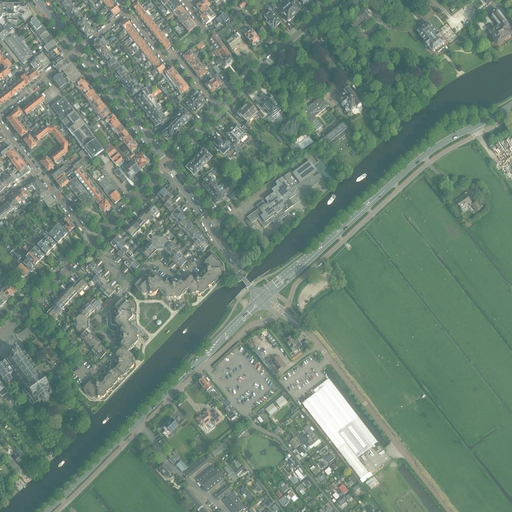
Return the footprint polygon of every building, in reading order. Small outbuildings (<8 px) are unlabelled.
[(64,10),(71,5),(68,0),(60,6),(59,7),(60,7),(62,9),(62,10),(62,9),(63,9),(64,10)] [(101,0),(100,1),(97,4),(98,6),(103,2),(104,4),(106,7),(102,10),(103,12),(102,13),(101,14),(99,15),(100,17),(103,15),(105,14),(109,10),(111,12),(112,14),(108,18),(109,20),(110,20),(120,12),(117,8),(113,4),(110,0),(101,0)] [(170,0),(164,6),(171,14),(173,13),(180,7),(178,4),(176,1),(174,0),(173,1),(172,0),(170,0)] [(208,3),(205,0),(203,0),(196,6),(199,10),(208,3)] [(247,3),(244,0),(243,0),(238,5),(241,9),(247,3)] [(285,0),(289,3),(285,6),(285,7),(294,17),(297,14),(296,14),(297,13),(296,12),(298,10),(296,8),(297,7),(295,4),(294,5),(294,4),(293,3),(292,2),(289,0),(285,0)] [(135,11),(141,6),(137,2),(132,6),(135,11)] [(151,5),(150,3),(143,9),(141,6),(135,11),(136,11),(135,11),(138,15),(151,5)] [(207,7),(209,5),(208,3),(199,10),(200,11),(198,12),(201,15),(208,9),(207,7)] [(7,5),(2,5),(1,4),(0,4),(0,6),(3,16),(6,15),(6,20),(7,22),(12,22),(12,16),(12,10),(12,5),(7,5)] [(145,12),(153,6),(152,4),(151,5),(138,15),(141,19),(147,14),(145,12)] [(12,10),(12,16),(12,22),(17,22),(18,20),(18,15),(20,16),(25,6),(24,5),(23,5),(18,5),(12,5),(12,10)] [(75,9),(71,5),(64,10),(66,12),(65,13),(65,14),(67,16),(75,9)] [(469,5),(460,11),(468,21),(476,15),(469,5)] [(3,16),(0,6),(0,24),(3,28),(8,34),(9,33),(11,32),(6,25),(4,20),(1,17),(3,16)] [(27,7),(27,6),(25,6),(20,16),(22,17),(21,18),(25,23),(34,15),(30,11),(27,7)] [(185,13),(183,10),(180,7),(173,13),(178,19),(185,13)] [(294,17),(285,7),(283,9),(282,8),(280,10),(278,9),(276,10),(278,12),(278,13),(287,22),(289,20),(290,21),(294,17)] [(210,11),(212,10),(210,8),(209,9),(208,9),(201,15),(201,16),(200,17),(202,20),(211,13),(210,11)] [(77,12),(75,10),(75,9),(67,16),(67,17),(67,16),(70,19),(69,19),(70,19),(71,18),(72,20),(79,14),(80,13),(78,11),(77,12)] [(491,32),(490,32),(496,41),(495,43),(496,44),(497,45),(499,45),(511,36),(511,35),(511,27),(510,26),(509,26),(497,10),(496,11),(492,14),(491,15),(492,16),(496,22),(499,26),(496,28),(493,30),(492,30),(491,31),(491,32)] [(144,23),(156,14),(154,12),(149,16),(147,14),(141,19),(144,23)] [(270,12),(264,18),(268,21),(266,23),(272,29),(273,27),(274,29),(280,23),(270,12)] [(191,20),(188,16),(185,13),(178,19),(183,26),(191,20)] [(206,24),(215,17),(211,13),(202,20),(206,24)] [(82,19),(79,14),(72,20),(73,21),(72,22),(74,25),(75,24),(82,19)] [(151,20),(157,16),(156,14),(144,23),(147,27),(153,22),(151,20)] [(231,22),(229,22),(225,15),(222,16),(220,17),(219,17),(218,18),(218,19),(218,20),(217,21),(217,20),(214,22),(215,27),(218,24),(218,25),(225,24),(227,26),(229,24),(230,24),(231,24),(231,22)] [(37,20),(36,20),(34,19),(28,24),(29,26),(28,26),(30,29),(38,23),(38,22),(37,20)] [(82,19),(75,24),(78,28),(79,29),(80,30),(79,30),(80,30),(81,31),(82,32),(82,33),(83,33),(82,34),(83,34),(84,34),(83,35),(84,35),(87,38),(89,36),(91,35),(93,33),(93,32),(96,29),(94,27),(91,30),(88,26),(92,22),(90,20),(86,23),(85,22),(82,19)] [(115,27),(113,28),(114,29),(115,30),(117,29),(121,26),(123,28),(129,23),(125,19),(115,27)] [(196,27),(193,23),(191,20),(183,26),(189,33),(196,27)] [(150,31),(160,23),(159,21),(155,24),(153,22),(147,27),(150,31)] [(41,25),(39,25),(38,23),(30,29),(31,29),(30,29),(34,34),(41,28),(42,26),(41,25)] [(132,27),(129,23),(123,28),(124,30),(118,34),(120,36),(132,27)] [(157,28),(162,25),(160,23),(150,31),(153,35),(159,30),(157,28)] [(437,34),(430,25),(429,23),(425,27),(425,26),(422,29),(418,32),(419,34),(418,34),(423,41),(424,41),(425,41),(424,42),(433,53),(436,50),(438,53),(444,48),(442,45),(445,43),(444,41),(438,34),(438,33),(437,34)] [(0,39),(1,41),(3,39),(7,43),(23,64),(24,63),(27,61),(33,57),(29,52),(31,51),(23,42),(25,40),(22,36),(18,39),(18,38),(17,37),(15,34),(11,36),(9,33),(8,34),(3,28),(0,24),(0,39)] [(135,31),(134,30),(132,27),(120,36),(121,38),(127,33),(129,35),(135,31)] [(169,29),(168,27),(166,28),(161,32),(159,30),(153,35),(156,39),(167,31),(169,29)] [(44,29),(43,29),(41,28),(34,34),(33,34),(37,39),(45,32),(45,31),(44,29)] [(245,28),(242,31),(243,33),(245,35),(244,36),(246,38),(252,45),(253,45),(255,44),(255,43),(256,42),(257,43),(259,41),(258,40),(258,39),(253,33),(249,28),(247,30),(245,28)] [(221,40),(215,30),(208,35),(210,38),(208,40),(212,46),(220,40),(221,40)] [(138,35),(135,31),(129,35),(130,37),(126,41),(124,42),(125,44),(127,43),(138,35)] [(168,33),(167,31),(156,39),(160,43),(166,38),(164,36),(168,33)] [(326,43),(329,40),(321,31),(321,32),(320,31),(318,33),(317,35),(323,42),(324,41),(326,43)] [(46,34),(45,32),(37,39),(40,43),(49,37),(49,36),(48,34),(46,34)] [(236,34),(226,41),(231,49),(241,41),(236,34)] [(141,39),(140,38),(138,35),(127,43),(129,45),(133,41),(135,43),(141,39)] [(51,39),(50,39),(49,37),(40,43),(41,43),(40,44),(40,45),(42,48),(44,48),(47,46),(52,42),(53,40),(51,39)] [(95,43),(92,45),(95,49),(96,50),(95,50),(96,51),(96,50),(97,51),(96,51),(96,52),(97,51),(98,54),(99,54),(99,55),(100,55),(100,56),(103,59),(110,54),(106,49),(104,47),(107,45),(105,43),(105,42),(106,42),(103,38),(99,41),(99,40),(97,42),(95,43)] [(171,41),(169,39),(169,38),(167,40),(166,38),(160,43),(163,47),(171,41)] [(144,43),(144,42),(141,39),(135,43),(136,45),(128,52),(130,54),(133,51),(134,51),(144,43)] [(225,46),(221,40),(220,40),(212,46),(216,50),(217,49),(219,51),(225,46)] [(170,44),(172,42),(171,41),(163,47),(166,51),(172,46),(170,44)] [(45,59),(58,49),(52,42),(47,46),(44,48),(46,51),(45,52),(46,53),(44,55),(42,53),(41,54),(45,59)] [(147,47),(147,46),(144,43),(134,51),(135,52),(139,49),(141,51),(147,47)] [(231,55),(229,52),(225,46),(219,51),(217,49),(216,50),(214,52),(218,58),(221,55),(222,57),(224,55),(227,58),(229,55),(229,56),(231,55)] [(138,59),(150,50),(147,47),(141,51),(142,53),(137,58),(138,59)] [(63,55),(58,49),(45,59),(49,64),(51,63),(52,65),(60,59),(59,58),(63,55)] [(153,54),(150,50),(138,59),(136,61),(137,63),(141,60),(145,57),(147,59),(153,54)] [(193,55),(190,51),(182,57),(186,61),(193,55)] [(49,64),(45,59),(41,54),(39,52),(36,54),(33,57),(35,60),(43,69),(45,68),(47,67),(47,66),(49,64)] [(107,64),(113,58),(116,57),(112,52),(110,54),(103,59),(102,60),(102,61),(104,63),(104,64),(104,63),(105,63),(106,62),(107,64)] [(146,66),(156,58),(153,54),(147,59),(149,61),(144,65),(146,66)] [(196,60),(193,55),(186,61),(189,65),(196,60)] [(229,55),(227,58),(224,55),(222,57),(218,60),(224,68),(233,61),(229,56),(229,55)] [(43,69),(35,60),(33,57),(27,61),(28,62),(30,64),(34,69),(37,74),(40,71),(41,72),(43,70),(43,69)] [(117,63),(113,58),(107,64),(109,66),(108,67),(107,67),(108,67),(109,69),(117,63)] [(159,62),(156,58),(146,66),(142,69),(144,71),(152,65),(153,67),(159,62)] [(66,66),(62,60),(60,59),(52,65),(58,72),(66,66)] [(4,68),(4,69),(7,70),(7,68),(11,66),(6,60),(6,61),(1,64),(4,68)] [(200,64),(196,60),(189,65),(193,70),(200,64)] [(162,66),(159,62),(153,67),(155,69),(150,73),(152,74),(162,66)] [(114,73),(121,68),(117,63),(109,69),(110,70),(109,70),(110,70),(112,73),(113,72),(114,73)] [(26,64),(25,64),(24,65),(34,79),(39,76),(37,74),(34,69),(30,72),(29,70),(30,70),(26,64)] [(66,66),(58,72),(59,73),(62,71),(67,77),(75,71),(70,64),(67,67),(66,66)] [(204,65),(203,66),(201,64),(200,64),(193,70),(196,74),(203,69),(205,67),(204,65)] [(24,65),(22,67),(26,73),(27,72),(28,73),(25,76),(30,82),(34,79),(24,65)] [(124,72),(127,71),(123,66),(121,68),(114,73),(116,76),(115,77),(117,79),(124,73),(124,72)] [(166,70),(163,66),(162,66),(152,74),(153,76),(158,73),(159,75),(161,74),(163,72),(166,70)] [(172,67),(171,67),(163,73),(163,72),(161,74),(163,78),(161,80),(162,81),(165,79),(175,71),(173,69),(172,67)] [(7,71),(7,70),(4,69),(4,70),(0,73),(4,78),(8,76),(11,80),(13,78),(14,79),(16,77),(14,75),(18,72),(18,71),(17,70),(15,70),(10,74),(7,71)] [(207,74),(205,70),(203,69),(196,74),(198,76),(200,79),(202,78),(207,74)] [(81,78),(75,71),(67,77),(72,84),(73,83),(81,78)] [(166,78),(165,79),(168,84),(178,76),(178,75),(177,73),(176,73),(175,71),(167,77),(166,78)] [(125,73),(117,79),(117,80),(118,80),(119,81),(120,81),(121,82),(122,82),(128,77),(130,75),(129,73),(126,75),(125,73)] [(21,78),(20,79),(21,80),(26,86),(30,82),(25,76),(24,74),(21,77),(22,77),(21,78)] [(59,75),(51,80),(54,84),(55,84),(60,91),(67,86),(63,80),(59,75)] [(179,76),(178,76),(168,84),(171,88),(174,86),(181,80),(180,78),(180,77),(179,76)] [(83,80),(83,79),(82,77),(81,77),(81,78),(73,83),(75,86),(75,87),(76,88),(77,88),(84,82),(83,80)] [(132,82),(128,77),(122,82),(124,86),(123,86),(123,87),(124,88),(132,82)] [(219,87),(222,85),(216,77),(210,81),(217,90),(220,88),(219,87)] [(21,80),(17,83),(22,89),(25,86),(26,86),(21,80)] [(132,82),(124,88),(125,89),(125,90),(125,89),(126,91),(127,90),(129,92),(138,85),(134,80),(132,82)] [(184,82),(183,82),(181,80),(174,86),(177,90),(185,84),(185,83),(184,82)] [(214,92),(217,90),(210,81),(205,86),(211,93),(213,91),(214,92)] [(87,85),(87,84),(86,82),(84,82),(77,88),(79,91),(80,93),(88,87),(87,85)] [(18,92),(22,89),(17,83),(13,86),(18,92)] [(185,85),(185,84),(177,90),(180,95),(186,90),(188,89),(187,87),(187,86),(186,85),(185,85)] [(138,92),(141,89),(138,85),(129,92),(130,94),(129,94),(129,95),(131,97),(131,98),(133,96),(134,97),(139,93),(138,92)] [(14,95),(18,92),(13,86),(9,89),(14,95)] [(364,96),(369,92),(364,86),(355,94),(349,87),(348,88),(347,88),(346,89),(345,90),(345,91),(346,93),(339,99),(347,109),(346,109),(346,110),(348,113),(349,113),(352,111),(353,112),(358,108),(359,108),(363,104),(362,102),(366,99),(364,96)] [(90,90),(91,88),(89,87),(88,87),(80,93),(83,95),(82,96),(84,97),(91,91),(90,90)] [(139,93),(134,97),(136,99),(135,100),(136,100),(136,101),(136,103),(137,104),(138,104),(150,95),(145,88),(144,89),(139,93)] [(10,98),(14,95),(9,89),(5,92),(10,98)] [(94,94),(94,93),(93,91),(91,91),(84,97),(86,100),(87,102),(88,102),(95,96),(94,94)] [(6,102),(10,98),(5,92),(1,96),(6,102)] [(203,104),(205,103),(197,93),(191,99),(200,108),(204,105),(203,104)] [(273,98),(276,96),(275,94),(272,97),(271,95),(269,97),(267,94),(263,98),(259,101),(271,116),(266,119),(275,129),(278,127),(274,122),(275,122),(274,120),(277,117),(276,116),(277,115),(276,115),(280,111),(279,110),(280,110),(272,100),(274,99),(273,98)] [(150,95),(138,104),(140,106),(140,107),(141,108),(142,108),(153,100),(154,99),(150,95)] [(40,96),(36,99),(40,105),(41,104),(43,103),(45,105),(47,104),(46,103),(40,96)] [(97,96),(95,96),(88,102),(90,105),(89,105),(90,107),(91,106),(99,100),(97,99),(98,97),(97,96)] [(300,115),(315,133),(317,131),(323,126),(317,119),(316,117),(319,115),(329,106),(322,96),(311,105),(306,109),(302,113),(300,115)] [(73,112),(62,98),(50,108),(51,110),(56,116),(58,118),(73,137),(82,150),(83,149),(83,150),(84,150),(89,157),(91,160),(92,160),(93,162),(100,157),(101,157),(105,154),(84,125),(74,112),(73,112)] [(36,99),(33,102),(39,110),(41,108),(39,105),(40,105),(36,99)] [(198,110),(200,108),(191,99),(186,104),(195,112),(197,110),(198,110)] [(101,104),(101,102),(100,100),(99,100),(91,106),(94,109),(93,110),(94,112),(102,105),(101,104)] [(153,100),(142,108),(144,110),(143,112),(144,113),(146,113),(154,107),(156,105),(153,100)] [(33,102),(29,105),(33,110),(34,110),(36,108),(38,111),(39,110),(33,102)] [(376,111),(379,109),(374,102),(371,105),(376,111)] [(259,114),(263,119),(265,118),(260,111),(258,113),(257,113),(252,108),(253,108),(248,103),(245,105),(242,108),(252,117),(254,115),(256,116),(257,116),(259,114)] [(154,107),(146,113),(147,115),(147,116),(148,118),(149,118),(157,111),(159,110),(161,109),(157,104),(156,105),(154,107)] [(29,105),(25,108),(32,116),(34,114),(32,111),(33,110),(29,105)] [(105,108),(105,107),(104,105),(102,105),(94,112),(93,112),(96,115),(96,114),(98,116),(106,110),(105,108)] [(189,118),(191,117),(181,107),(178,110),(180,111),(179,113),(187,122),(189,120),(189,118)] [(13,113),(6,119),(10,124),(16,119),(20,116),(21,115),(22,117),(24,116),(22,114),(18,108),(12,113),(13,113)] [(25,108),(22,110),(26,116),(28,114),(30,116),(30,117),(32,116),(25,108)] [(249,120),(252,117),(242,108),(239,111),(237,114),(242,119),(243,118),(247,122),(244,126),(248,131),(249,131),(251,129),(248,126),(250,124),(250,122),(249,120)] [(98,116),(96,117),(99,120),(100,119),(101,121),(103,119),(104,118),(106,117),(109,115),(109,114),(108,113),(109,111),(107,109),(106,110),(98,116)] [(157,111),(149,118),(150,119),(150,120),(151,122),(152,122),(161,115),(163,114),(159,110),(157,111)] [(185,124),(187,122),(179,113),(174,118),(176,120),(177,120),(181,124),(182,126),(184,124),(185,124)] [(161,115),(152,122),(154,124),(154,125),(155,126),(156,126),(156,127),(157,126),(157,127),(159,129),(164,125),(163,125),(165,123),(164,122),(163,121),(164,120),(166,118),(163,114),(161,115)] [(113,116),(113,115),(108,120),(106,117),(103,119),(105,122),(106,124),(107,124),(109,126),(117,120),(115,118),(114,118),(113,116)] [(16,119),(10,124),(13,129),(20,124),(19,123),(22,120),(20,119),(17,121),(16,119)] [(119,125),(119,124),(117,120),(109,126),(112,129),(111,130),(113,132),(120,126),(119,125)] [(182,126),(181,124),(177,120),(176,120),(169,127),(175,133),(177,131),(179,131),(180,130),(180,129),(182,126)] [(20,124),(13,129),(17,133),(23,128),(23,127),(25,125),(24,123),(21,125),(20,124)] [(321,140),(326,146),(335,138),(338,141),(341,138),(346,134),(343,131),(347,128),(343,123),(334,131),(322,141),(323,142),(321,140)] [(236,145),(246,135),(236,124),(226,134),(233,142),(231,144),(236,148),(235,149),(239,153),(241,150),(238,147),(238,146),(236,145)] [(123,128),(122,128),(120,126),(113,132),(115,134),(115,133),(118,137),(118,136),(125,131),(123,128)] [(50,127),(49,127),(46,127),(41,130),(46,136),(48,134),(50,134),(51,134),(53,137),(59,132),(58,131),(55,128),(50,127)] [(169,127),(167,130),(165,127),(161,131),(163,133),(162,134),(162,135),(164,137),(165,137),(166,136),(169,140),(170,139),(171,139),(172,138),(172,137),(175,133),(169,127)] [(23,128),(17,133),(21,138),(26,134),(27,133),(26,132),(29,130),(28,128),(25,130),(23,128)] [(37,129),(35,130),(42,139),(46,136),(41,130),(39,131),(37,129)] [(36,134),(34,136),(36,139),(38,142),(42,139),(35,130),(34,131),(36,134)] [(129,136),(126,132),(125,131),(118,136),(120,138),(118,139),(121,142),(129,136)] [(63,132),(61,134),(59,132),(53,137),(56,140),(64,134),(63,132)] [(26,139),(23,141),(27,145),(33,141),(28,134),(27,134),(24,137),(25,137),(26,139)] [(63,138),(66,136),(64,134),(56,140),(59,144),(65,140),(63,138)] [(133,141),(130,137),(129,136),(121,142),(120,142),(122,145),(124,143),(126,146),(133,141)] [(213,139),(211,141),(211,142),(211,143),(212,144),(214,146),(215,147),(215,148),(220,152),(223,155),(229,149),(230,149),(232,151),(233,151),(235,149),(236,148),(233,145),(231,144),(227,140),(224,143),(217,136),(214,140),(213,139)] [(312,143),(310,140),(308,138),(298,145),(297,145),(293,147),(292,145),(289,147),(295,155),(312,143)] [(35,144),(38,142),(36,139),(33,142),(33,141),(27,145),(31,150),(37,146),(35,144)] [(67,148),(68,144),(65,140),(59,144),(61,146),(61,147),(60,150),(58,151),(62,157),(67,153),(67,148)] [(138,147),(134,141),(133,141),(126,146),(131,152),(132,152),(133,153),(138,149),(137,148),(138,147)] [(4,157),(13,150),(10,146),(0,154),(0,159),(0,160),(4,157)] [(122,160),(111,146),(105,150),(108,156),(109,157),(116,166),(122,160)] [(208,162),(212,158),(203,149),(202,150),(203,151),(202,152),(201,151),(200,153),(200,154),(199,154),(208,162)] [(13,150),(4,157),(5,158),(7,157),(8,158),(14,153),(13,152),(14,151),(13,150)] [(61,158),(62,157),(58,151),(54,155),(60,162),(60,161),(62,163),(64,162),(61,158)] [(89,157),(86,157),(82,151),(78,154),(82,159),(73,166),(74,168),(73,169),(75,172),(80,168),(91,160),(89,157)] [(134,161),(133,162),(135,165),(139,169),(141,168),(143,166),(145,164),(145,165),(149,161),(147,158),(146,159),(141,152),(136,156),(136,157),(135,157),(136,158),(133,160),(134,161)] [(297,166),(292,169),(294,171),(305,163),(304,161),(312,155),(313,154),(311,152),(296,164),(297,166)] [(17,155),(15,155),(14,153),(8,158),(9,160),(7,161),(8,162),(4,164),(5,166),(16,157),(17,155)] [(204,167),(208,162),(199,154),(198,156),(197,156),(195,157),(196,158),(195,159),(204,167)] [(58,163),(60,162),(54,155),(50,158),(52,160),(54,163),(57,161),(58,163)] [(19,159),(19,158),(16,157),(5,166),(6,168),(12,163),(14,166),(20,161),(19,159)] [(49,162),(52,160),(50,158),(48,160),(46,158),(40,162),(44,167),(50,162),(49,162)] [(204,167),(195,159),(194,158),(194,159),(195,159),(194,160),(192,160),(191,162),(191,163),(199,171),(204,167)] [(22,162),(21,162),(20,161),(14,166),(15,167),(13,169),(15,170),(22,165),(22,162)] [(250,215),(247,217),(247,218),(250,222),(247,224),(251,229),(255,227),(252,224),(258,220),(264,229),(270,224),(269,222),(272,220),(277,228),(283,223),(281,220),(287,216),(285,213),(290,209),(299,202),(297,199),(315,185),(323,179),(319,174),(309,161),(305,164),(292,173),(290,171),(283,177),(285,179),(283,180),(281,178),(276,183),(275,183),(277,186),(271,190),(275,196),(274,196),(273,197),(272,195),(265,199),(265,200),(267,203),(265,204),(262,201),(256,206),(260,211),(259,212),(257,210),(250,215)] [(52,171),(55,169),(50,162),(44,167),(48,172),(51,170),(52,171)] [(133,162),(132,162),(130,164),(128,166),(135,174),(137,172),(137,173),(140,171),(139,170),(135,165),(133,162)] [(199,171),(191,163),(190,163),(190,164),(189,165),(188,165),(187,166),(187,167),(186,168),(192,173),(191,174),(194,177),(199,171)] [(346,165),(344,163),(341,165),(343,167),(343,168),(346,172),(350,169),(346,165)] [(126,164),(121,167),(130,178),(135,175),(135,174),(128,166),(126,164)] [(22,165),(15,170),(12,172),(14,174),(18,171),(19,172),(26,167),(25,165),(22,165)] [(67,169),(65,166),(64,166),(51,176),(55,182),(66,174),(64,171),(67,169)] [(19,172),(14,176),(17,179),(19,179),(20,178),(21,179),(30,172),(26,167),(19,172)] [(75,172),(72,174),(73,175),(75,178),(82,173),(80,171),(81,170),(80,168),(75,172)] [(122,175),(120,172),(117,169),(114,172),(119,178),(122,175)] [(207,180),(202,184),(203,185),(203,186),(205,189),(214,183),(216,181),(213,177),(212,176),(217,171),(215,169),(215,170),(214,169),(210,173),(209,175),(208,175),(206,178),(207,180)] [(72,173),(70,171),(66,174),(55,182),(61,189),(67,184),(69,183),(68,181),(66,177),(66,178),(72,173)] [(14,176),(12,173),(11,172),(8,174),(14,182),(16,181),(15,180),(17,179),(14,176)] [(82,173),(75,178),(78,181),(86,175),(84,174),(83,175),(82,173)] [(13,183),(14,182),(8,174),(5,177),(11,184),(13,182),(13,183)] [(78,181),(75,178),(73,175),(71,177),(73,179),(69,183),(67,184),(70,188),(78,182),(78,181)] [(86,175),(78,181),(78,182),(79,183),(80,182),(81,184),(82,184),(87,179),(86,178),(87,177),(86,175)] [(9,185),(11,184),(5,177),(2,179),(8,187),(9,186),(9,185)] [(29,184),(21,190),(26,197),(28,199),(29,198),(31,196),(28,191),(30,189),(31,191),(33,190),(34,191),(41,186),(36,178),(29,184)] [(104,191),(114,204),(122,198),(111,185),(110,186),(109,184),(110,183),(106,178),(99,184),(104,191)] [(72,191),(81,185),(79,183),(78,182),(70,188),(72,191)] [(91,182),(84,187),(87,191),(92,186),(91,184),(92,184),(91,182)] [(208,194),(218,187),(214,183),(205,189),(207,192),(208,191),(209,193),(208,194)] [(73,191),(72,191),(75,194),(83,188),(81,185),(73,191)] [(41,190),(43,188),(41,186),(34,191),(35,193),(33,195),(34,196),(35,196),(41,191),(41,190)] [(220,186),(218,187),(208,194),(209,195),(210,194),(211,196),(210,196),(212,199),(221,192),(224,190),(220,186)] [(39,197),(46,192),(43,188),(41,190),(41,191),(35,196),(37,198),(38,198),(39,197)] [(83,188),(75,194),(77,198),(86,191),(83,188)] [(167,191),(166,191),(163,188),(160,192),(157,189),(151,194),(155,198),(157,196),(161,200),(169,192),(167,190),(167,191)] [(96,189),(90,194),(92,198),(98,193),(96,191),(97,190),(96,189)] [(221,192),(212,199),(213,198),(214,201),(214,202),(215,204),(216,204),(219,203),(218,202),(222,199),(223,200),(225,198),(224,197),(228,195),(226,192),(227,192),(225,189),(224,190),(221,192)] [(23,199),(24,198),(26,197),(21,190),(18,192),(23,199)] [(86,191),(77,198),(80,201),(88,194),(86,191)] [(24,198),(23,199),(18,192),(15,195),(20,201),(21,201),(22,202),(25,200),(24,198)] [(54,202),(48,194),(46,192),(39,197),(41,200),(43,202),(47,207),(48,206),(54,202)] [(170,193),(169,192),(161,200),(165,204),(171,199),(173,197),(169,194),(170,193)] [(88,194),(80,201),(82,204),(91,197),(88,194)] [(466,194),(456,201),(461,209),(469,204),(471,206),(472,206),(476,212),(486,205),(482,198),(473,204),(471,202),(466,194)] [(18,203),(20,201),(15,195),(12,197),(18,205),(19,205),(18,203)] [(101,196),(95,201),(97,204),(103,200),(101,198),(102,197),(101,196)] [(18,205),(12,197),(9,199),(10,201),(15,208),(18,205)] [(174,201),(171,199),(165,204),(163,206),(168,210),(176,202),(174,201)] [(8,202),(7,203),(9,205),(8,206),(12,210),(14,209),(15,210),(16,209),(15,208),(10,201),(8,202)] [(110,208),(105,201),(98,206),(104,213),(110,208)] [(177,203),(176,202),(168,210),(172,214),(178,209),(180,207),(176,204),(177,203)] [(8,206),(9,205),(7,203),(4,206),(9,213),(12,210),(8,206)] [(6,215),(9,213),(4,206),(0,208),(2,211),(3,210),(6,215)] [(155,217),(159,213),(152,206),(149,209),(148,208),(147,209),(155,217)] [(151,222),(155,217),(147,209),(145,211),(146,212),(144,214),(143,215),(149,220),(151,222)] [(181,211),(178,209),(172,214),(170,216),(175,220),(183,212),(181,211)] [(184,213),(183,212),(175,220),(179,224),(185,219),(187,217),(183,214),(184,213)] [(143,215),(144,214),(142,213),(139,216),(138,215),(137,216),(145,224),(149,220),(143,215)] [(141,229),(145,224),(137,216),(135,218),(136,219),(133,222),(141,229)] [(65,217),(59,222),(68,233),(69,233),(70,235),(73,232),(72,230),(74,229),(65,218),(65,217)] [(188,222),(185,219),(179,224),(177,226),(182,230),(190,222),(188,221),(188,222)] [(65,232),(66,231),(57,222),(51,227),(63,240),(68,235),(65,232)] [(136,233),(141,229),(133,222),(131,225),(130,224),(128,225),(136,233)] [(191,223),(190,222),(182,230),(186,234),(193,227),(191,224),(191,223)] [(132,237),(136,233),(128,225),(127,227),(128,227),(125,230),(132,237)] [(58,245),(63,240),(51,227),(46,232),(58,245)] [(197,229),(196,230),(193,227),(186,234),(191,239),(199,230),(197,229)] [(199,233),(200,232),(199,230),(191,239),(195,243),(200,237),(202,236),(199,233)] [(117,237),(119,236),(115,232),(110,238),(113,241),(110,244),(113,247),(112,248),(113,249),(121,241),(117,237)] [(42,234),(38,238),(52,251),(57,246),(45,234),(44,233),(43,235),(42,234)] [(163,237),(162,236),(158,236),(157,237),(155,238),(151,241),(152,242),(150,244),(156,251),(157,250),(163,250),(164,250),(170,244),(170,243),(168,241),(169,241),(165,237),(163,237)] [(203,240),(200,237),(195,243),(193,244),(198,249),(206,240),(204,239),(203,240)] [(38,242),(35,245),(46,256),(52,251),(38,238),(37,239),(36,240),(38,242)] [(206,243),(207,242),(206,240),(198,249),(202,253),(209,246),(206,243)] [(125,245),(122,242),(121,241),(113,249),(115,251),(115,250),(118,253),(124,247),(126,246),(128,243),(127,242),(125,245)] [(150,244),(149,243),(146,247),(145,247),(145,248),(153,256),(154,254),(154,253),(156,251),(150,244)] [(175,247),(171,243),(170,243),(170,244),(164,250),(167,253),(166,254),(167,255),(175,247)] [(119,258),(120,259),(130,249),(129,248),(127,250),(124,248),(126,246),(124,247),(118,253),(117,254),(120,257),(119,258)] [(40,262),(45,258),(34,247),(29,252),(40,262)] [(180,251),(176,248),(175,247),(167,255),(169,257),(170,256),(172,258),(173,259),(178,253),(180,251)] [(152,257),(153,256),(145,248),(141,252),(148,259),(151,256),(152,257)] [(130,249),(120,259),(122,261),(122,260),(125,263),(131,257),(131,258),(133,256),(129,252),(131,250),(130,249)] [(14,250),(10,254),(18,262),(21,258),(15,252),(14,250)] [(28,253),(24,257),(35,268),(40,262),(29,252),(28,250),(26,251),(28,253)] [(182,257),(178,253),(173,259),(172,258),(171,260),(174,263),(173,264),(174,265),(182,257)] [(210,286),(212,284),(213,282),(213,281),(217,277),(218,278),(221,274),(221,272),(220,271),(220,267),(221,266),(221,264),(217,261),(213,258),(213,256),(211,255),(204,262),(204,263),(207,266),(207,265),(208,266),(208,267),(207,267),(207,268),(205,268),(205,271),(206,271),(207,272),(208,272),(208,273),(208,274),(207,273),(201,279),(202,280),(201,281),(200,281),(200,280),(199,279),(199,278),(195,278),(195,279),(195,280),(195,281),(193,281),(193,280),(191,277),(189,277),(183,284),(180,282),(179,282),(177,285),(178,286),(177,287),(175,287),(175,286),(174,285),(174,283),(171,283),(171,285),(170,286),(170,287),(169,287),(168,286),(169,285),(167,283),(165,283),(163,285),(156,278),(155,278),(152,280),(153,281),(153,282),(151,282),(151,281),(150,280),(150,279),(147,279),(147,281),(146,281),(146,282),(145,282),(144,281),(145,280),(142,278),(141,278),(137,282),(137,281),(136,283),(134,286),(136,287),(137,287),(141,291),(140,292),(144,295),(146,295),(147,294),(151,294),(152,295),(154,295),(158,290),(160,292),(161,292),(165,295),(164,296),(168,300),(170,299),(171,299),(175,298),(176,299),(178,299),(182,296),(181,295),(185,291),(186,291),(187,290),(192,294),(194,294),(195,293),(199,293),(200,294),(202,294),(206,290),(205,290),(209,286),(210,286)] [(134,261),(131,258),(131,257),(125,263),(124,264),(127,267),(126,268),(127,270),(135,262),(137,260),(136,259),(134,261)] [(187,262),(183,258),(182,257),(174,265),(176,267),(177,266),(180,269),(187,262)] [(139,266),(136,262),(137,260),(135,262),(127,270),(128,271),(129,270),(133,273),(139,266)] [(27,262),(24,265),(26,267),(25,269),(26,269),(27,270),(26,270),(28,272),(29,271),(30,272),(32,272),(34,269),(27,262)] [(96,264),(95,265),(92,262),(89,266),(85,263),(80,268),(84,272),(86,270),(90,274),(97,266),(96,264)] [(24,265),(23,266),(22,265),(21,265),(22,266),(20,269),(16,273),(23,280),(27,277),(28,277),(30,275),(30,274),(26,270),(27,270),(26,269),(25,269),(26,267),(24,265)] [(98,268),(99,267),(97,266),(90,274),(94,278),(99,272),(100,273),(101,271),(98,268)] [(102,275),(100,273),(99,272),(94,278),(92,280),(96,284),(97,284),(105,276),(103,274),(102,275)] [(106,277),(105,276),(97,284),(101,288),(106,283),(107,283),(108,281),(105,278),(106,277)] [(83,290),(87,286),(80,279),(77,282),(76,281),(75,282),(83,290)] [(7,281),(2,285),(5,288),(4,288),(10,297),(13,295),(15,294),(15,293),(12,288),(9,283),(7,281)] [(79,295),(83,290),(75,282),(73,284),(74,285),(72,287),(71,288),(77,293),(79,295)] [(109,285),(107,283),(106,283),(101,288),(99,290),(104,294),(112,286),(110,284),(109,285)] [(71,288),(72,287),(70,286),(67,289),(66,288),(65,289),(73,297),(77,293),(71,288)] [(112,288),(113,287),(112,286),(104,294),(108,298),(115,291),(112,288)] [(8,298),(10,297),(4,288),(0,290),(0,293),(6,302),(10,300),(8,298)] [(68,302),(73,297),(65,289),(63,291),(64,292),(61,295),(68,302)] [(64,306),(68,302),(61,295),(59,297),(58,297),(56,298),(64,306)] [(60,310),(64,306),(56,298),(55,300),(56,300),(53,304),(55,305),(60,310)] [(136,339),(136,338),(136,335),(137,334),(137,332),(133,329),(132,329),(129,326),(129,325),(127,323),(131,318),(131,316),(130,315),(130,311),(131,310),(131,308),(128,304),(127,305),(123,302),(123,301),(121,299),(119,301),(117,302),(118,302),(114,306),(114,307),(117,310),(118,309),(118,310),(118,311),(117,311),(117,312),(115,312),(115,315),(117,315),(118,316),(118,317),(118,318),(117,317),(114,320),(115,321),(122,328),(120,330),(120,331),(122,334),(123,333),(124,334),(124,335),(123,335),(122,336),(121,336),(121,339),(122,339),(123,340),(124,340),(124,341),(123,342),(122,341),(120,344),(120,345),(122,347),(115,354),(115,356),(118,358),(119,357),(119,358),(120,359),(119,360),(118,360),(116,361),(116,363),(118,364),(119,364),(120,364),(120,366),(119,367),(118,366),(115,369),(114,369),(111,372),(109,370),(107,372),(109,375),(107,377),(106,377),(103,379),(103,381),(101,383),(102,384),(101,385),(100,385),(100,384),(99,383),(99,382),(96,382),(96,383),(95,384),(95,385),(93,385),(93,384),(91,381),(90,381),(83,389),(84,390),(86,390),(89,394),(89,395),(92,398),(94,398),(95,397),(100,397),(101,398),(103,398),(106,394),(105,394),(109,390),(110,390),(112,388),(111,387),(112,385),(113,386),(117,382),(117,381),(119,378),(121,378),(122,376),(123,377),(125,375),(125,373),(128,370),(129,370),(132,367),(132,364),(131,364),(131,359),(132,358),(132,356),(128,352),(129,350),(129,349),(133,345),(133,346),(137,342),(137,340),(136,339)] [(98,310),(101,307),(94,300),(90,305),(89,305),(95,310),(97,313),(99,311),(98,310)] [(89,305),(90,305),(88,303),(84,307),(91,314),(94,311),(96,314),(97,313),(95,310),(89,305)] [(60,310),(55,305),(52,308),(51,307),(50,309),(58,316),(62,312),(60,310)] [(88,317),(91,314),(84,307),(79,312),(82,314),(87,319),(88,319),(89,318),(88,317)] [(54,321),(58,316),(50,309),(48,310),(49,311),(46,314),(54,321)] [(87,319),(82,314),(80,316),(79,316),(76,319),(76,321),(75,321),(74,322),(74,326),(75,327),(76,328),(76,330),(79,333),(80,332),(82,334),(88,329),(89,328),(88,327),(88,321),(89,320),(88,319),(87,319)] [(89,330),(88,329),(82,334),(80,337),(84,341),(91,334),(88,331),(89,330)] [(95,336),(94,336),(91,334),(84,341),(85,341),(85,342),(88,345),(96,337),(95,336)] [(301,345),(297,340),(295,342),(290,336),(284,341),(290,349),(295,346),(297,349),(301,345)] [(97,339),(98,338),(96,337),(88,345),(93,349),(98,344),(100,342),(97,339)] [(101,346),(98,344),(93,349),(91,351),(95,355),(103,347),(102,346),(101,346)] [(104,349),(105,348),(103,347),(95,355),(96,356),(100,360),(107,352),(104,349)] [(17,349),(16,349),(15,348),(14,349),(13,351),(11,352),(9,352),(8,353),(9,354),(8,355),(9,356),(10,355),(11,356),(10,357),(9,358),(8,359),(7,359),(6,360),(6,359),(5,359),(6,360),(5,360),(5,361),(5,362),(13,373),(12,373),(15,377),(15,378),(18,381),(18,382),(21,385),(21,386),(24,389),(24,390),(22,391),(21,391),(22,392),(27,399),(27,400),(31,406),(32,406),(35,404),(35,405),(36,404),(35,404),(36,403),(37,403),(37,404),(37,403),(39,403),(39,404),(40,404),(40,403),(41,403),(41,402),(41,401),(43,402),(44,402),(46,402),(47,402),(47,401),(48,400),(49,400),(50,398),(50,397),(50,395),(51,395),(53,394),(53,392),(53,391),(52,390),(52,389),(52,388),(51,389),(49,385),(49,384),(48,385),(43,377),(44,377),(43,376),(42,377),(40,373),(41,373),(40,372),(39,372),(37,369),(38,368),(37,368),(36,368),(34,365),(35,364),(34,363),(33,364),(31,361),(32,360),(31,359),(31,360),(29,356),(30,354),(27,350),(26,352),(25,351),(24,352),(24,351),(24,350),(23,350),(22,350),(21,350),(20,350),(20,351),(19,350),(19,351),(18,351),(17,352),(16,350),(18,349),(17,349)] [(269,359),(265,361),(276,376),(279,373),(278,371),(285,366),(278,356),(271,361),(269,359)] [(5,362),(5,361),(0,364),(0,376),(5,384),(6,384),(9,388),(12,386),(11,384),(10,383),(11,383),(10,381),(11,380),(8,376),(12,373),(13,373),(5,362)] [(213,389),(203,377),(201,379),(200,379),(198,380),(198,381),(198,382),(208,394),(213,389)] [(2,385),(0,382),(0,394),(2,397),(8,392),(5,388),(2,385)] [(331,382),(302,404),(303,404),(337,449),(361,479),(360,480),(362,483),(373,475),(370,472),(369,473),(357,458),(377,442),(358,417),(331,382)] [(282,396),(275,402),(278,406),(281,403),(283,406),(287,403),(282,396)] [(11,399),(14,404),(18,409),(20,407),(13,397),(11,399)] [(234,408),(231,405),(227,400),(223,403),(227,408),(225,410),(228,413),(234,408)] [(275,402),(265,410),(270,416),(273,414),(271,411),(276,408),(278,406),(275,402)] [(200,416),(196,419),(200,424),(201,424),(203,427),(210,421),(214,426),(222,420),(215,411),(211,415),(207,410),(203,413),(204,414),(201,417),(200,416)] [(165,431),(162,434),(166,437),(178,426),(175,423),(175,422),(172,418),(172,419),(171,419),(163,426),(164,427),(162,428),(165,431)] [(308,425),(303,429),(308,435),(310,438),(314,434),(312,431),(313,431),(313,430),(314,430),(312,427),(311,428),(308,425)] [(309,441),(302,447),(306,452),(309,450),(314,446),(315,448),(321,442),(314,434),(310,438),(308,439),(309,441)] [(301,444),(295,438),(289,442),(295,449),(301,444)] [(214,457),(227,446),(224,442),(211,453),(214,457)] [(183,446),(176,453),(179,457),(187,450),(183,446)] [(306,453),(300,446),(296,449),(302,457),(306,453)] [(173,456),(168,460),(173,465),(177,461),(179,462),(182,460),(179,457),(176,453),(171,448),(169,451),(173,456)] [(16,452),(11,456),(15,460),(20,456),(16,451),(16,452)] [(329,456),(326,459),(329,463),(332,460),(335,458),(332,454),(329,456)] [(189,478),(208,462),(203,456),(184,471),(189,478)] [(188,468),(182,461),(177,465),(183,471),(188,468)] [(328,465),(324,461),(319,465),(321,468),(321,469),(322,468),(322,469),(322,468),(323,469),(328,465)] [(165,464),(159,469),(166,477),(167,477),(168,478),(170,479),(174,475),(173,474),(172,472),(165,464)] [(228,465),(223,469),(228,475),(227,476),(229,478),(230,477),(234,481),(237,479),(239,478),(235,473),(234,472),(228,465)] [(240,469),(235,473),(237,475),(242,471),(244,473),(247,471),(244,467),(243,466),(240,468),(240,469)] [(320,471),(316,466),(314,467),(313,466),(310,469),(311,471),(315,476),(320,471)] [(213,467),(197,480),(207,493),(223,480),(222,479),(217,472),(213,467)] [(299,469),(295,472),(299,478),(298,479),(299,481),(300,482),(306,477),(303,473),(302,473),(299,469)] [(322,473),(316,477),(320,482),(326,478),(322,473)] [(22,474),(19,476),(25,482),(27,480),(22,474)] [(290,476),(288,478),(290,480),(294,485),(298,481),(295,476),(292,478),(290,476)] [(262,487),(261,486),(257,482),(256,482),(256,484),(254,485),(254,488),(256,491),(258,491),(259,491),(260,492),(263,489),(262,488),(262,487)] [(282,488),(280,490),(284,493),(290,488),(287,484),(286,485),(284,483),(281,486),(282,488)] [(301,484),(296,488),(300,492),(304,488),(305,487),(302,484),(301,484)] [(348,491),(344,486),(343,487),(342,485),(339,488),(344,495),(348,491)] [(358,485),(352,490),(356,495),(361,492),(359,490),(360,489),(358,485)] [(219,502),(231,491),(227,486),(215,497),(219,502)] [(202,506),(187,487),(180,493),(196,511),(202,506)] [(244,487),(241,490),(241,491),(242,492),(242,491),(243,492),(241,494),(242,495),(245,498),(246,497),(248,498),(247,499),(248,499),(250,501),(253,498),(251,496),(253,495),(247,488),(245,489),(244,487)] [(290,491),(287,493),(289,494),(288,495),(291,499),(294,496),(297,499),(298,499),(294,493),(293,494),(291,492),(290,491)] [(274,504),(267,495),(264,498),(267,501),(264,503),(268,508),(274,504)] [(283,497),(279,500),(281,503),(280,503),(283,507),(288,503),(287,501),(289,500),(287,498),(285,495),(283,497)]
